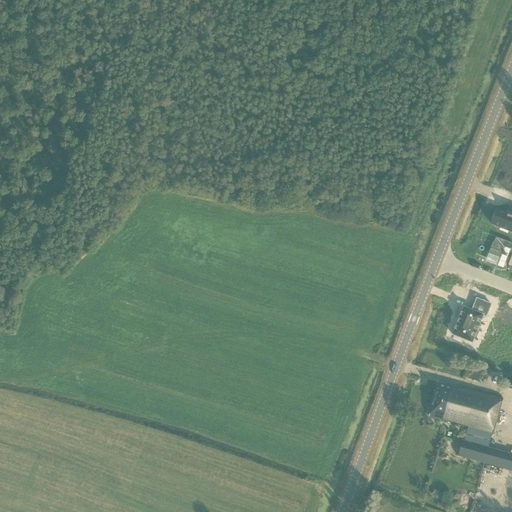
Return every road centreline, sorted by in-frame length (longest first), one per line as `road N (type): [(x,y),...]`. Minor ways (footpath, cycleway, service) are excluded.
road 1 (tertiary): [(341,511),(437,256)]
road 2 (tertiary): [(437,256),(511,68)]
road 3 (unknown): [(511,397),(397,362)]
